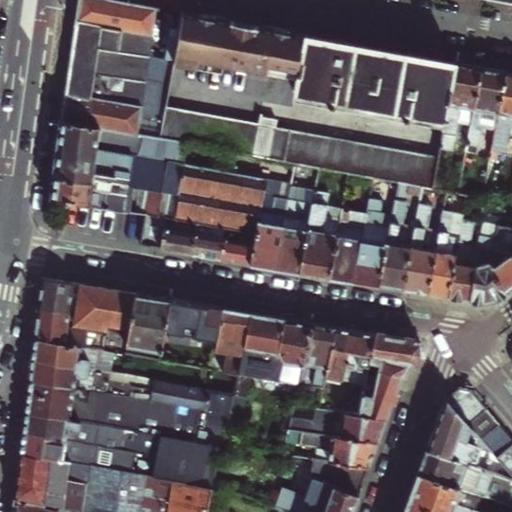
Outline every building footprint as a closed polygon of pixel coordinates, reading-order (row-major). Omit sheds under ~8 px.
[(142,5),(115,0),(76,0),(68,55),(59,119),(158,137),(163,110),(172,67),(172,62),(149,57),(159,8),(142,5)] [(230,21),(182,12),(172,62),(172,67),(230,77),(232,68),(297,80),(305,35),(230,21)] [(294,92),(369,105),(379,49),(345,43),(305,35),(297,80),(294,92)] [(419,56),(379,49),(369,105),(444,119),(453,62),(419,56)] [(453,62),(444,119),(440,146),(451,147),(456,121),(470,124),(481,67),(465,64),(453,62)] [(481,67),(470,124),(465,152),(476,154),(481,128),(495,131),(505,72),(492,69),(481,67)] [(511,72),(505,72),(495,131),(490,158),(497,160),(499,153),(506,155),(510,134),(511,134),(511,72)] [(285,161),(290,131),(273,130),(275,120),(258,117),(256,127),(163,110),(158,137),(187,143),(285,161)] [(158,137),(59,119),(56,147),(52,173),(86,180),(86,186),(119,192),(120,188),(121,183),(177,191),(183,164),(187,143),(158,137)] [(290,131),(285,161),(400,182),(424,187),(433,189),(438,158),(290,131)] [(131,191),(128,211),(144,213),(139,244),(150,245),(159,247),(165,217),(194,222),(225,227),(255,232),(265,178),(183,164),(177,191),(121,183),(120,188),(131,191)] [(86,180),(52,173),(51,186),(49,198),(66,201),(128,211),(131,191),(120,188),(119,192),(86,186),(86,180)] [(255,232),(248,262),(262,264),(273,266),(278,246),(282,247),(286,227),(283,226),(291,187),(292,184),(265,178),(255,232)] [(400,182),(392,216),(377,283),(392,286),(402,288),(415,227),(404,225),(409,202),(406,201),(408,194),(421,197),(424,187),(400,182)] [(278,246),(273,266),(286,268),(298,270),(314,192),(291,187),(283,226),(286,227),(282,247),(278,246)] [(314,192),(298,270),(314,273),(329,275),(342,209),(327,206),(330,196),(314,192)] [(370,199),(367,212),(361,240),(357,239),(353,261),(358,262),(355,280),(366,282),(377,283),(392,216),(380,213),(383,202),(370,199)] [(415,227),(402,288),(415,290),(427,292),(440,230),(429,227),(434,205),(420,203),(415,227)] [(343,207),(342,209),(329,275),(343,278),(355,280),(358,262),(353,261),(357,239),(361,240),(367,212),(343,207)] [(440,230),(427,292),(436,294),(447,296),(464,219),(465,213),(445,210),(440,230)] [(165,217),(159,247),(174,250),(189,252),(194,222),(165,217)] [(464,219),(447,296),(457,297),(468,299),(479,248),(478,248),(469,246),(475,221),(464,219)] [(194,222),(189,252),(204,255),(220,257),(225,227),(194,222)] [(483,223),(481,234),(496,238),(498,226),(483,223)] [(494,251),(511,254),(511,228),(498,226),(496,238),(481,234),(478,248),(479,248),(494,251)] [(225,227),(220,257),(236,260),(248,262),(255,232),(225,227)] [(479,248),(468,299),(483,302),(491,300),(496,299),(507,291),(492,270),(498,263),(494,251),(479,248)] [(492,270),(507,291),(511,287),(511,254),(494,251),(498,263),(492,270)] [(121,351),(123,342),(127,320),(132,292),(97,286),(40,276),(38,293),(36,308),(73,313),(72,321),(104,326),(101,347),(115,350),(121,351)] [(123,342),(159,349),(167,298),(151,295),(132,292),(127,320),(123,342)] [(158,357),(186,362),(187,354),(196,303),(182,300),(167,298),(159,349),(158,357)] [(202,365),(236,371),(241,344),(248,311),(237,309),(221,306),(211,349),(206,348),(204,357),(202,365)] [(33,336),(101,347),(104,326),(72,321),(73,313),(36,308),(35,315),(34,328),(33,336)] [(241,344),(276,351),(282,317),(265,314),(248,311),(241,344)] [(248,372),(297,381),(309,322),(299,320),(282,317),(276,351),(241,344),(236,371),(233,387),(244,389),(248,372)] [(297,381),(323,386),(324,377),(334,326),(321,324),(309,322),(297,381)] [(334,326),(324,377),(364,384),(366,374),(373,333),(353,329),(334,326)] [(376,371),(400,377),(410,364),(422,354),(418,340),(389,335),(373,333),(366,374),(375,375),(376,371)] [(112,370),(115,350),(101,347),(33,336),(31,348),(30,357),(112,370)] [(186,362),(202,365),(204,357),(187,354),(186,362)] [(112,370),(30,357),(29,367),(28,379),(205,407),(209,386),(112,370)] [(358,413),(385,417),(392,399),(400,377),(376,371),(375,375),(366,374),(364,384),(358,413)] [(205,407),(28,379),(26,395),(24,410),(135,429),(132,449),(128,469),(212,480),(212,479),(213,472),(219,437),(222,437),(230,399),(232,390),(209,386),(205,407)] [(242,401),(244,389),(233,387),(232,390),(230,399),(242,401)] [(444,398),(467,425),(487,408),(479,400),(471,390),(458,388),(444,398)] [(467,425),(444,398),(434,425),(426,447),(485,469),(490,453),(487,448),(479,439),(467,425)] [(288,429),(376,442),(380,430),(385,417),(358,413),(314,406),(312,417),(291,412),(288,429)] [(467,425),(479,439),(498,423),(491,414),(487,408),(467,425)] [(135,429),(24,410),(23,420),(21,431),(132,449),(135,429)] [(487,448),(506,432),(503,428),(498,423),(479,439),(487,448)] [(313,456),(367,466),(371,455),(376,442),(288,429),(285,441),(315,447),(313,456)] [(132,449),(21,431),(20,443),(19,454),(97,465),(99,446),(114,448),(112,467),(128,469),(132,449)] [(495,458),(511,444),(511,439),(510,437),(506,432),(487,448),(490,453),(495,458)] [(505,470),(511,464),(511,444),(495,458),(505,470)] [(485,469),(426,447),(421,461),(417,472),(458,487),(475,492),(483,495),(487,484),(511,492),(511,491),(511,478),(511,479),(503,475),(485,469)] [(97,465),(19,454),(16,473),(14,497),(82,507),(114,511),(206,511),(207,507),(212,480),(128,469),(112,467),(97,465)] [(314,478),(356,495),(362,480),(367,466),(313,456),(312,455),(310,477),(314,478)] [(503,475),(511,479),(505,470),(503,475)] [(213,472),(212,479),(226,485),(229,479),(213,472)] [(407,500),(441,511),(448,511),(458,487),(417,472),(412,486),(407,500)] [(279,506),(293,511),(350,511),(356,495),(314,478),(308,495),(283,487),(277,505),(279,506)] [(402,511),(479,511),(470,508),(475,492),(458,487),(448,511),(441,511),(407,500),(402,511)] [(81,511),(82,507),(14,497),(11,511),(81,511)]
